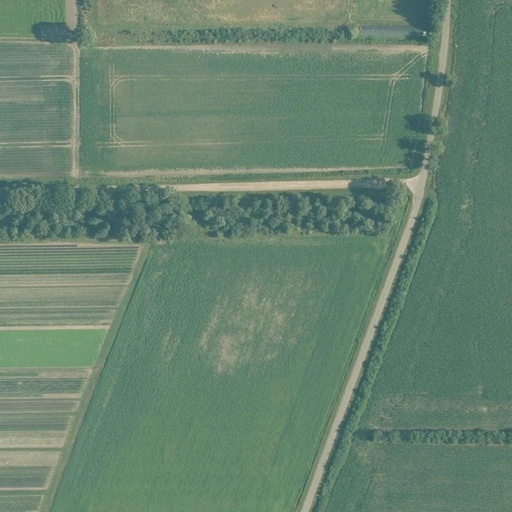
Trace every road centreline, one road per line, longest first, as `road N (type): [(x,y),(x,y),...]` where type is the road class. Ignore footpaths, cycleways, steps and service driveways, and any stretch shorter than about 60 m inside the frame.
road 1 (unclassified): [(305,511),(416,205),(447,0)]
road 2 (track): [(0,191),(421,182)]
